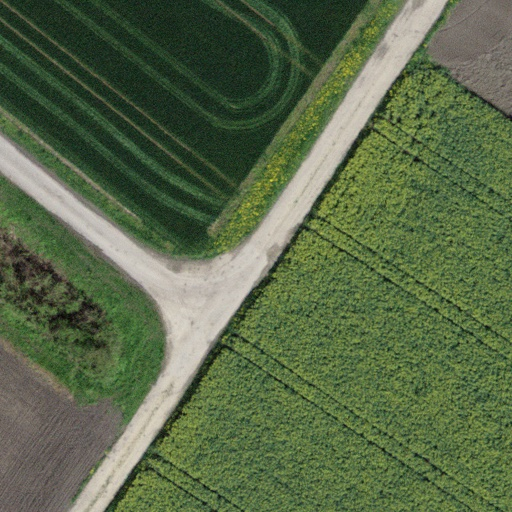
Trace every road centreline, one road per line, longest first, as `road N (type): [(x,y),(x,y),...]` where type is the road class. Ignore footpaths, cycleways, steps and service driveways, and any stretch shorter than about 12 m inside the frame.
road 1 (track): [(79,511),(424,0)]
road 2 (track): [(0,166),(201,328)]
